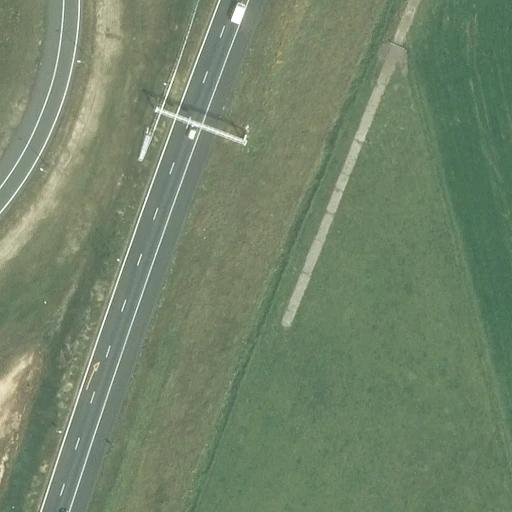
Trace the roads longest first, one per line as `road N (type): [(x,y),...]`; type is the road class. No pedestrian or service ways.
road 1 (motorway): [(55,511),(233,0)]
road 2 (track): [(415,0),(286,324)]
road 3 (motorway): [(68,0),(56,101),(0,199)]
